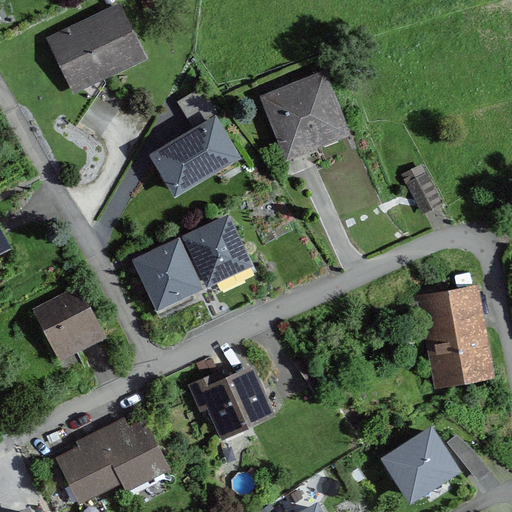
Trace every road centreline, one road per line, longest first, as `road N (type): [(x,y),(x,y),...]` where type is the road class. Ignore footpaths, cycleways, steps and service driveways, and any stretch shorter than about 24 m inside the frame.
road 1 (residential): [(158,369),(432,242),(457,238),(483,244),(511,345)]
road 2 (residential): [(158,369),(0,88)]
road 3 (residential): [(0,442),(158,369)]
